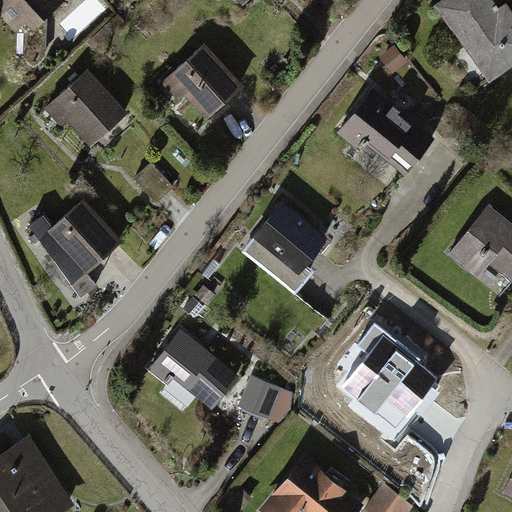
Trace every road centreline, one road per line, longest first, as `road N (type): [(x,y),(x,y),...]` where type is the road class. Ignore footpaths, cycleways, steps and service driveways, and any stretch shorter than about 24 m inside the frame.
road 1 (residential): [(52,368),(137,299),(375,0)]
road 2 (residential): [(440,511),(477,423),(476,364),(366,265),(442,168)]
road 3 (residential): [(52,368),(169,511)]
